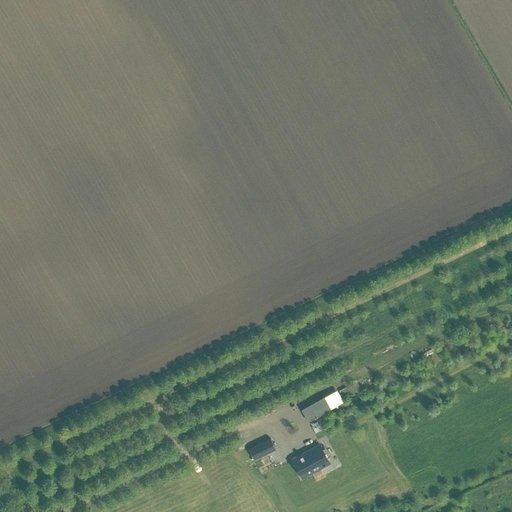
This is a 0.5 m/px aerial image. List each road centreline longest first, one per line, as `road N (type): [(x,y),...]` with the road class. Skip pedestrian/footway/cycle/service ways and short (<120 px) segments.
road 1 (track): [(511,228),(0,473)]
road 2 (track): [(57,511),(511,292)]
